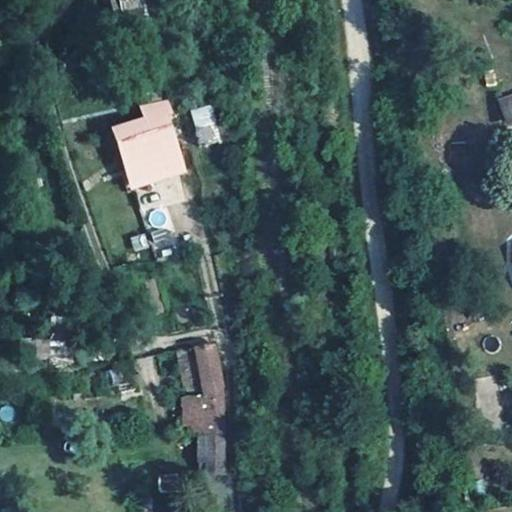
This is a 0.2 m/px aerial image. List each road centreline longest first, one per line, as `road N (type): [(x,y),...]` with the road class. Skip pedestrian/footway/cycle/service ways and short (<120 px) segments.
road 1 (track): [(349,0),(396,414),(384,511)]
road 2 (track): [(240,511),(234,364),(200,245)]
